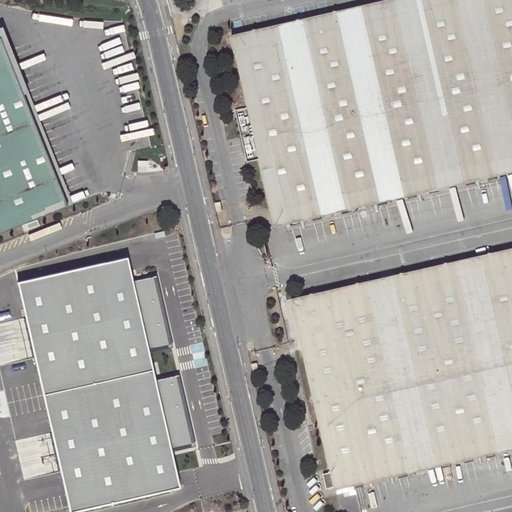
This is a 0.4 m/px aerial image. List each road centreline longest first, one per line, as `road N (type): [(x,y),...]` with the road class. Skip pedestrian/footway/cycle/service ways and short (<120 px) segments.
road 1 (tertiary): [(266,511),(191,186)]
road 2 (unclassified): [(0,258),(191,186)]
road 3 (tertiary): [(191,186),(146,0)]
